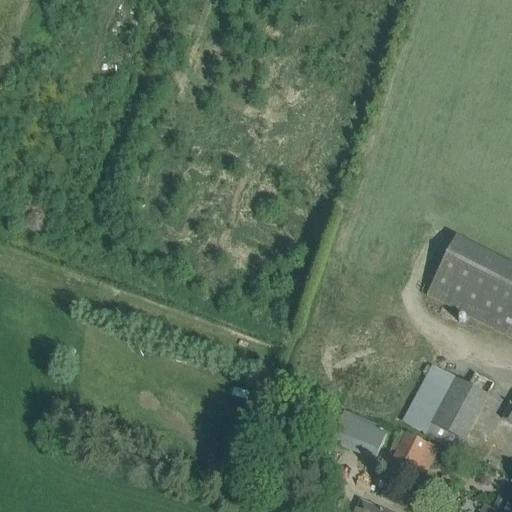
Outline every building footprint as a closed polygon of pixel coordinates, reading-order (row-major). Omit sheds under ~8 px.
[(427,297),(511,339),(511,266),(457,239),(427,297)] [(458,454),(488,398),(487,397),(494,383),(475,373),(468,387),(432,367),(431,369),(426,366),(422,375),(426,377),(402,422),(424,434),(423,436),(458,454)] [(511,401),(501,420),(511,426),(511,401)] [(341,418),(330,444),(376,463),(386,437),(341,418)] [(391,462),(424,478),(439,449),(429,444),(428,446),(400,432),(391,450),(396,453),(391,462)] [(247,434),(242,452),(256,457),(261,439),(247,434)] [(452,491),(456,483),(442,477),(438,484),(452,491)] [(511,511),(511,499),(508,497),(506,500),(499,496),(491,511),(484,507),(483,509),(489,511),(511,511)] [(386,511),(361,501),(356,511),(386,511)]
